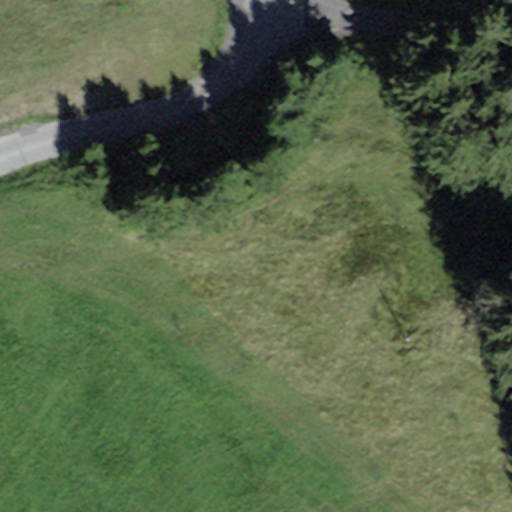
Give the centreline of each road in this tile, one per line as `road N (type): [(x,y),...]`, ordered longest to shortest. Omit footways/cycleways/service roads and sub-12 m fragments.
road 1 (unclassified): [(0,176),(31,159),(164,129),(239,89),(267,36),(252,0)]
road 2 (track): [(267,36),(382,26),(511,32)]
